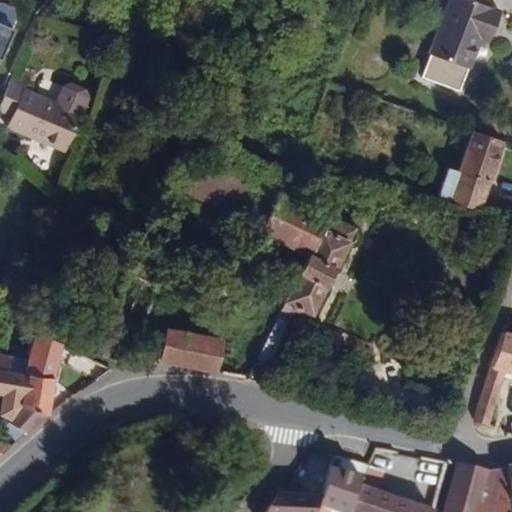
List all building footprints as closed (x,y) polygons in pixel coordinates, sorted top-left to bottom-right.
[(485,5),(487,0),(447,0),(428,55),(468,69),(479,39),(487,42),(499,10),(485,5)] [(18,28),(0,20),(0,65),(2,66),(18,28)] [(15,68),(0,102),(0,110),(11,115),(6,127),(66,152),(82,114),(57,103),(25,89),(31,74),(15,68)] [(57,103),(82,114),(89,97),(85,89),(71,83),(63,86),(57,103)] [(311,171),(297,167),(290,166),(286,174),(195,129),(168,184),(308,254),(326,218),(295,203),(311,171)] [(437,198),(511,218),(511,202),(484,194),(501,141),(469,131),(458,170),(447,167),(437,198)] [(291,157),(294,146),(271,141),(268,152),(291,157)] [(326,218),(308,254),(277,316),(289,322),(302,329),(353,228),(327,215),(326,218)] [(80,308),(108,320),(136,250),(122,244),(112,267),(99,262),(80,308)] [(108,320),(95,351),(121,364),(127,363),(168,257),(139,245),(136,250),(108,320)] [(289,322),(277,316),(257,358),(270,361),(289,322)] [(164,329),(159,361),(215,371),(220,339),(164,329)] [(473,419),(489,423),(505,368),(511,370),(511,333),(504,331),(473,419)] [(54,373),(63,345),(34,334),(28,358),(19,405),(47,416),(54,373)] [(19,405),(28,358),(0,353),(0,393),(14,396),(13,404),(19,405)] [(247,380),(273,387),(281,365),(270,361),(257,358),(248,377),(247,380)] [(26,432),(47,416),(19,405),(8,422),(26,432)] [(0,454),(11,445),(0,440),(0,454)] [(475,511),(485,471),(452,464),(440,511),(475,511)] [(511,511),(511,467),(503,470),(510,511),(511,511)] [(264,511),(314,511),(315,509),(326,474),(312,470),(304,497),(288,496),(288,488),(281,488),(264,511)] [(324,511),(348,511),(356,488),(358,480),(328,470),(326,474),(315,509),(324,511)] [(430,511),(356,488),(348,511),(430,511)]
